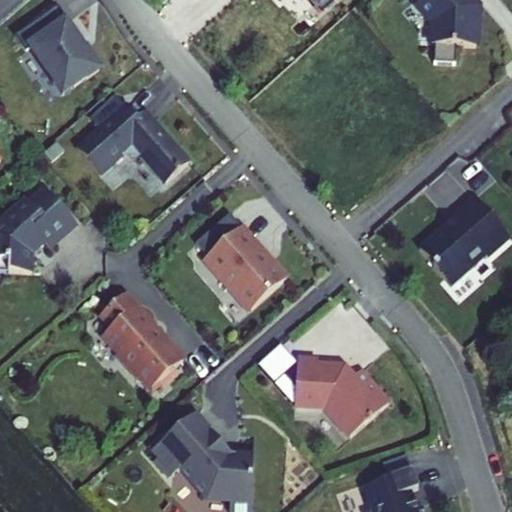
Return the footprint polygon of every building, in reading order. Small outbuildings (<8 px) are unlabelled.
[(472,5),(467,0),(414,0),(410,4),(426,23),(425,44),(428,44),(427,62),(448,63),(449,45),(469,46),(472,5)] [(66,20),(55,5),(14,34),(24,48),(28,46),(53,80),(63,73),(72,85),(98,66),(84,46),(82,48),(63,22),(66,20)] [(97,172),(121,152),(139,153),(163,181),(186,160),(149,118),(136,117),(123,102),(74,146),(97,172)] [(4,269),(27,271),(29,251),(41,240),(46,245),(73,221),(44,188),(28,202),(23,197),(0,216),(0,257),(5,258),(4,269)] [(507,235),(473,195),(450,214),(453,217),(443,225),(442,224),(416,245),(447,283),(469,264),(467,262),(481,251),(484,255),(507,235)] [(227,212),(193,241),(204,254),(200,257),(230,291),(232,289),(247,307),(284,275),(268,257),(266,259),(257,250),(259,248),(227,212)] [(119,294),(101,310),(101,317),(108,326),(103,331),(119,349),(118,359),(133,376),(138,373),(149,385),(180,359),(149,324),(152,321),(135,302),(130,306),(119,294)] [(350,375),(341,365),(314,363),(314,358),(294,357),(291,404),(321,406),(347,435),(385,401),(357,369),(350,375)] [(225,450),(191,412),(147,450),(168,474),(175,467),(201,496),(225,496),(225,508),(228,511),(248,511),(247,450),(225,450)] [(405,490),(413,487),(407,468),(384,477),(385,478),(359,487),(367,511),(363,511),(420,511),(418,505),(411,507),(405,490)]
